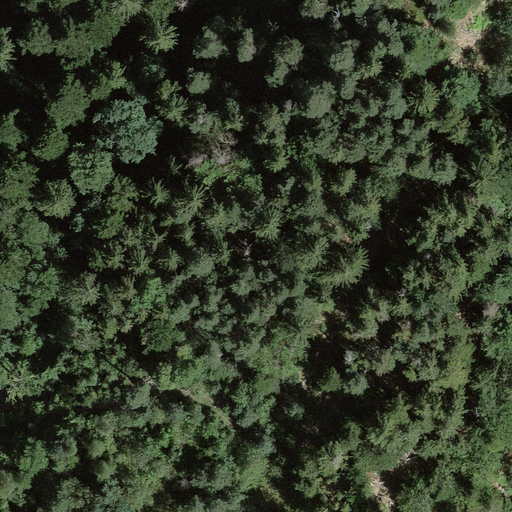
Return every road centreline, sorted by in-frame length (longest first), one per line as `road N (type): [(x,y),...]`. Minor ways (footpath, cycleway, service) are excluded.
road 1 (track): [(375,240),(294,370),(247,427),(191,394),(167,392),(0,427)]
road 2 (track): [(511,74),(375,240)]
